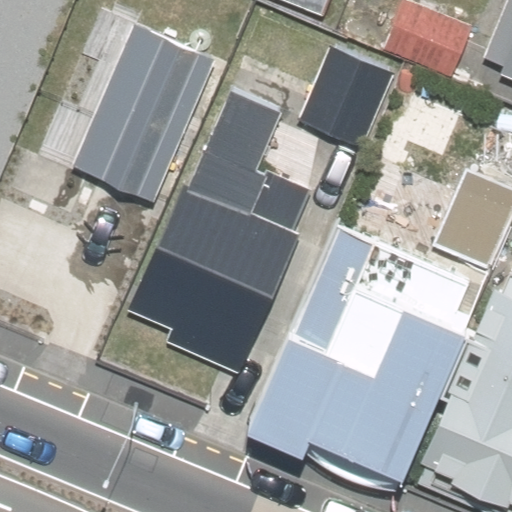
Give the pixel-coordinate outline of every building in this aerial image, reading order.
[(323,0),(295,0),(320,10),(323,0)] [(471,24),(410,0),(397,0),(377,50),(449,79),(471,24)] [(511,0),(499,0),(479,50),(499,59),(496,66),(511,72),(511,0)] [(210,53),(130,18),(67,159),(149,196),(210,53)] [(397,65),(327,37),(295,116),(364,144),(397,65)] [(226,83),(188,177),(180,174),(126,307),(167,324),(163,335),(235,364),(294,220),(241,199),(279,105),(226,83)] [(35,92),(0,177),(0,268),(57,292),(102,185),(61,168),(84,111),(35,92)] [(511,203),(511,178),(464,159),(429,244),(486,267),(511,203)] [(471,272),(335,217),(291,323),(279,318),(238,416),(300,441),(307,424),(395,459),(471,272)] [(511,287),(488,278),(417,453),(511,492),(511,287)]
